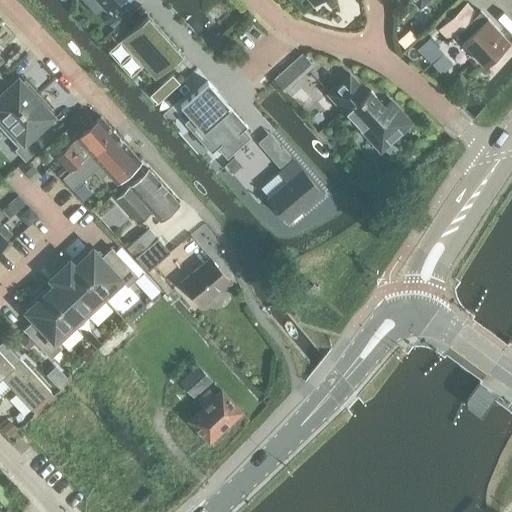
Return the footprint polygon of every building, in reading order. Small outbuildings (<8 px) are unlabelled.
[(97,0),(107,10),(118,0),(97,0)] [(477,12),(467,2),(438,29),(449,40),(455,34),(484,65),(503,47),(495,39),(502,32),(480,9),(477,12)] [(148,15),(122,38),(156,77),(182,54),(148,15)] [(443,51),(429,36),(418,47),(431,62),(443,51)] [(313,64),(301,52),(272,78),(284,91),(313,64)] [(179,81),(172,73),(150,94),(157,102),(179,81)] [(366,92),(349,73),(328,92),(378,147),(390,136),(392,138),(410,122),(390,100),(384,106),(369,89),(366,92)] [(0,126),(0,127),(37,94),(24,80),(23,81),(18,76),(9,84),(0,74),(0,126)] [(206,81),(181,104),(192,116),(199,123),(193,128),(213,150),(218,145),(228,156),(250,135),(244,128),(247,126),(206,81)] [(37,94),(0,127),(17,145),(13,148),(24,160),(54,133),(44,123),(53,114),(48,109),(50,107),(37,94)] [(100,116),(55,155),(69,171),(75,178),(96,160),(99,164),(107,157),(103,153),(119,138),(100,116)] [(75,178),(69,171),(62,177),(72,189),(93,170),(101,178),(107,173),(115,182),(139,160),(119,138),(103,153),(107,157),(99,164),(96,160),(75,178)] [(280,149),(272,140),(262,149),(270,158),(280,149)] [(304,209),(322,193),(293,158),(279,170),(286,180),(267,196),(288,219),(302,207),(304,209)] [(34,182),(41,176),(32,165),(25,172),(34,182)] [(159,220),(178,202),(148,169),(116,198),(137,223),(150,210),(159,220)] [(1,209),(0,209),(0,242),(11,232),(1,221),(7,215),(1,209)] [(136,258),(157,238),(147,228),(125,247),(136,258)] [(157,238),(136,258),(147,270),(168,251),(157,238)] [(71,263),(105,299),(123,283),(126,286),(138,276),(110,246),(100,256),(92,247),(87,252),(85,250),(72,262),(71,263)] [(202,305),(230,281),(210,256),(181,280),(202,305)] [(71,263),(72,262),(68,259),(66,261),(64,259),(53,269),(55,271),(49,277),(54,282),(44,291),(43,292),(76,327),(105,299),(71,263)] [(313,294),(318,289),(312,284),(308,289),(313,294)] [(43,292),(44,291),(42,289),(28,303),(30,305),(24,310),(33,318),(22,328),(50,357),(61,347),(58,343),(76,327),(43,292)] [(468,310),(438,352),(444,357),(475,315),(468,310)] [(0,341),(0,375),(1,375),(31,408),(50,391),(20,358),(3,339),(0,341)] [(511,341),(509,340),(478,382),(501,399),(511,383),(511,341)] [(194,398),(213,380),(197,362),(178,380),(194,398)] [(56,385),(71,371),(64,364),(50,377),(56,385)] [(214,392),(208,386),(196,398),(202,404),(187,417),(209,439),(241,409),(220,386),(214,392)] [(477,389),(468,400),(479,408),(487,396),(481,392),(477,389)]
